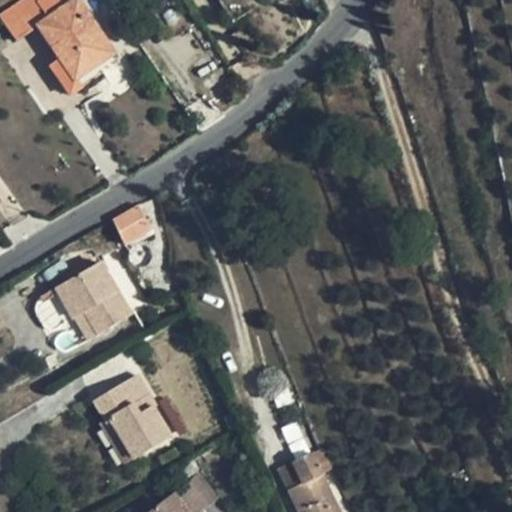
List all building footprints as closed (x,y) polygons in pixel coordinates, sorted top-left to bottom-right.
[(38,1),(37,0),(24,0),(0,17),(18,42),(40,27),(62,59),(76,80),(115,54),(79,0),(77,0),(66,8),(50,19),(38,1)] [(66,8),(60,0),(40,0),(38,1),(50,19),(66,8)] [(76,80),(62,59),(49,67),(70,97),(82,89),(76,80)] [(152,230),(143,209),(118,223),(128,244),(152,230)] [(234,230),(229,220),(223,222),(228,233),(234,230)] [(133,315),(103,264),(62,289),(79,319),(88,314),(100,336),(133,315)] [(0,326),(8,322),(0,306),(0,326)] [(100,336),(88,314),(79,319),(92,340),(100,336)] [(156,407),(139,377),(98,402),(109,421),(113,419),(136,460),(170,438),(154,408),(156,407)] [(136,460),(113,419),(109,421),(104,424),(129,464),(136,460)] [(337,511),(312,455),(293,464),(302,485),(289,491),(298,511),(337,511)] [(197,474),(174,495),(153,511),(199,511),(217,496),(197,474)]
